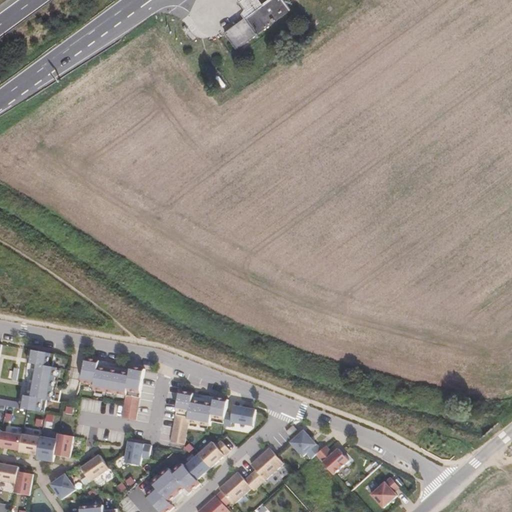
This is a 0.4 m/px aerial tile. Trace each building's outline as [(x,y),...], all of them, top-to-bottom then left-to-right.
[(49,351),(26,347),(23,363),(31,365),(26,393),(18,392),(15,406),(40,411),(43,397),(47,398),(52,369),(46,368),(49,351)] [(97,359),(84,357),(80,380),(92,382),(91,390),(122,396),(120,405),(118,415),(135,418),(144,367),(126,364),(124,373),(95,368),(97,359)] [(190,390),(177,388),(168,440),(182,442),(186,419),(209,423),(210,417),(221,419),(225,397),(213,395),(211,403),(188,399),(190,390)] [(238,404),(231,403),(227,417),(246,421),(249,407),(238,404)] [(295,426),(291,421),(282,428),(286,434),(295,426)] [(301,427),(289,439),(306,458),(319,446),(306,433),(301,427)] [(20,435),(0,431),(0,446),(4,447),(17,450),(20,435)] [(73,434),(55,431),(54,440),(52,453),(62,455),(69,456),(73,434)] [(24,451),(35,453),(38,436),(20,433),(20,435),(17,450),(24,451)] [(54,440),(38,436),(35,453),(34,457),(41,458),(51,460),(52,453),(54,440)] [(319,446),(313,451),(333,472),(348,458),(328,437),(319,446)] [(150,443),(126,438),(123,457),(141,461),(143,453),(148,453),(150,443)] [(211,442),(199,453),(209,464),(218,455),(221,453),(211,442)] [(255,456),(248,462),(260,475),(278,459),(267,446),(255,456)] [(86,461),(78,466),(88,480),(107,468),(98,453),(86,461)] [(199,453),(184,466),(194,477),(201,471),(209,464),(199,453)] [(189,490),(198,481),(194,477),(184,466),(179,460),(170,468),(165,463),(151,476),(155,481),(149,487),(168,507),(177,500),(168,491),(180,480),(189,490)] [(2,463),(0,462),(0,479),(13,481),(15,470),(16,465),(2,463)] [(249,484),(236,469),(226,477),(217,485),(230,500),(249,484)] [(20,471),(15,470),(13,481),(12,488),(27,491),(31,473),(20,471)] [(62,473),(48,482),(57,496),(72,487),(63,473),(62,473)] [(397,490),(384,476),(368,492),(381,505),(397,490)] [(198,507),(197,508),(200,511),(224,511),(228,509),(214,493),(198,507)] [(105,511),(105,506),(93,507),(92,501),(73,503),(74,509),(65,510),(65,511),(105,511)]
